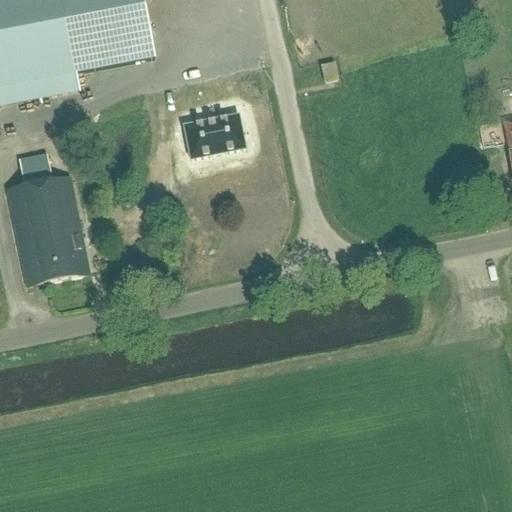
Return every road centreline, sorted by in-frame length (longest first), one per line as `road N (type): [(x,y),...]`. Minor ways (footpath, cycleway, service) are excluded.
road 1 (unclassified): [(0,343),(325,277)]
road 2 (unclassified): [(325,277),(266,0)]
road 3 (unclassified): [(325,277),(511,239)]
